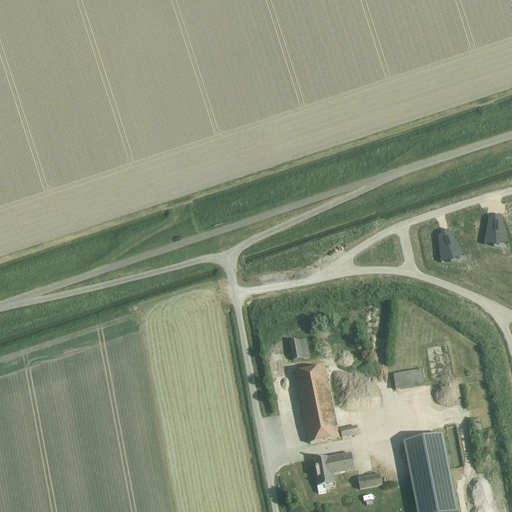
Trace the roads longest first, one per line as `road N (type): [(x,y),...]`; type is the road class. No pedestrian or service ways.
road 1 (unclassified): [(0,306),(391,175)]
road 2 (unclassified): [(276,511),(228,257)]
road 3 (unclassified): [(0,307),(228,257)]
road 4 (unclassified): [(228,257),(391,175)]
road 5 (unclassified): [(391,175),(511,136)]
